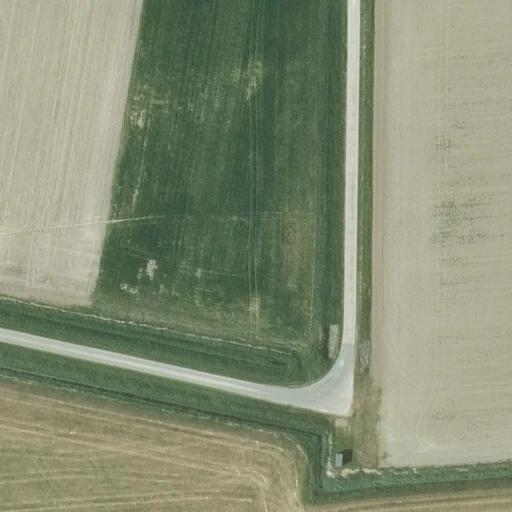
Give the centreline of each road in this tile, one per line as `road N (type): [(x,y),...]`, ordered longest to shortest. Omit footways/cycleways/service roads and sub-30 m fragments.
road 1 (unclassified): [(342,406),(354,0)]
road 2 (unclassified): [(342,406),(0,334)]
